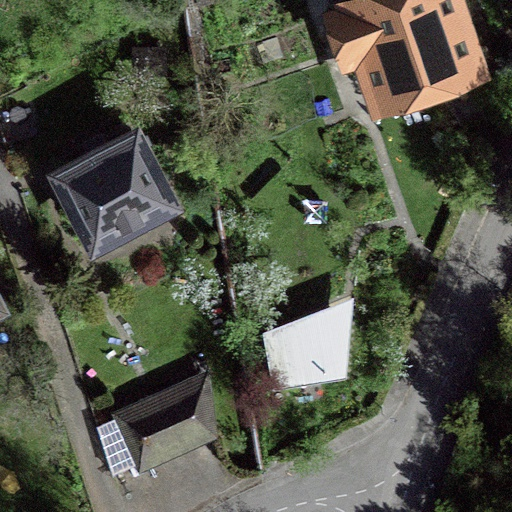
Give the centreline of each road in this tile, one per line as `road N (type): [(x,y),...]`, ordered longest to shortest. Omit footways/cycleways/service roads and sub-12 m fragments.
road 1 (residential): [(511,190),(390,511)]
road 2 (residential): [(390,511),(336,502),(269,511)]
